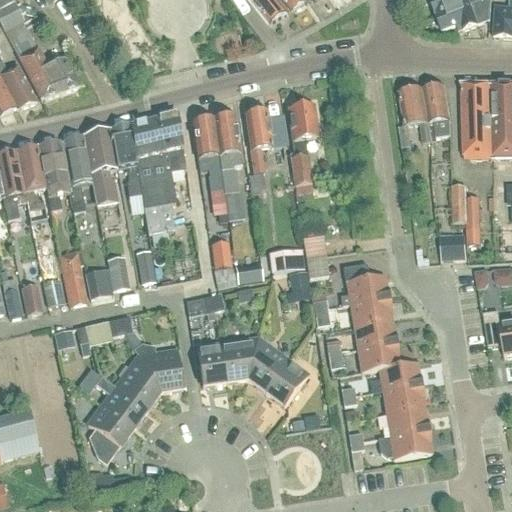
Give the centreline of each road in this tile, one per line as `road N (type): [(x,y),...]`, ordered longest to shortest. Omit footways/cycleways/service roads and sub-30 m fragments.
road 1 (residential): [(0,142),(258,77),(389,55)]
road 2 (residential): [(465,412),(452,331),(407,274),(402,243)]
road 3 (residential): [(329,511),(477,487)]
road 4 (residential): [(389,55),(511,62)]
